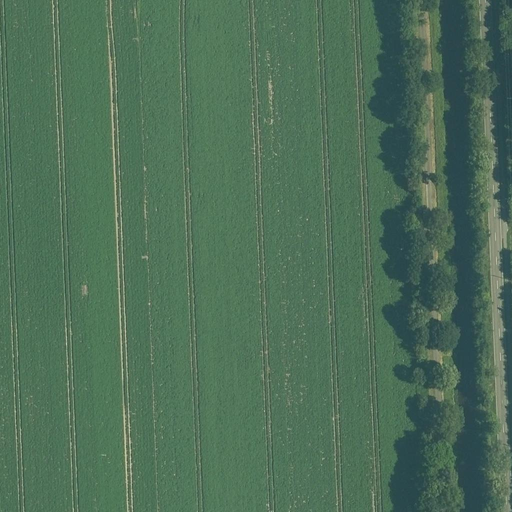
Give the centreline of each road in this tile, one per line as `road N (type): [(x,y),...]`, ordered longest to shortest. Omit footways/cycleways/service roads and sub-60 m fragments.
road 1 (unclassified): [(418,0),(441,511)]
road 2 (tertiary): [(506,511),(484,0)]
